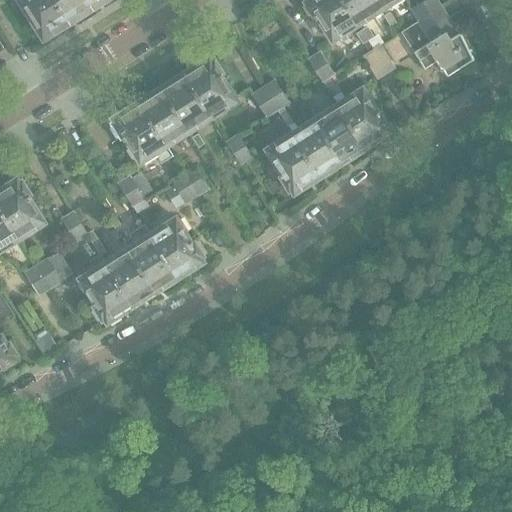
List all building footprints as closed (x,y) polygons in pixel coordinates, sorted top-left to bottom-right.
[(67,24),(51,0),(17,0),(16,1),(25,16),(29,14),(43,37),(44,39),(46,37),(48,41),(62,32),(60,29),(61,28),(67,24)] [(92,8),(86,0),(51,0),(67,24),(74,19),(74,20),(75,19),(77,23),(90,14),(88,11),(89,10),(92,8)] [(86,0),(92,8),(101,2),(101,3),(102,2),(105,5),(112,0),(86,0)] [(358,25),(342,0),(306,0),(303,2),(314,18),(315,17),(317,18),(318,18),(323,26),(321,27),(328,39),(331,38),(333,41),(358,25)] [(381,10),(374,0),(342,0),(358,25),(381,10)] [(374,0),(381,10),(396,0),(374,0)] [(473,57),(461,33),(458,34),(436,0),(427,0),(419,6),(414,0),(411,0),(407,2),(413,9),(414,11),(433,42),(416,53),(422,62),(435,54),(448,76),(472,61),(473,59),(473,57)] [(397,22),(390,12),(385,16),(391,26),(397,22)] [(373,37),(367,27),(362,31),(367,40),(373,37)] [(367,40),(362,31),(355,35),(361,44),(367,40)] [(394,67),(380,45),(362,56),(377,78),(394,67)] [(333,75),(320,53),(309,60),(323,81),(333,75)] [(238,98),(230,85),(227,86),(222,78),(224,77),(223,75),(224,74),(214,58),(211,60),(210,59),(209,59),(207,56),(195,64),(197,67),(196,67),(196,68),(186,74),(213,117),(236,102),(235,100),(238,98)] [(213,117),(186,74),(185,75),(184,75),(182,72),(167,81),(169,84),(168,85),(169,85),(162,89),(189,132),(213,117)] [(338,82),(333,75),(323,81),(327,89),(338,82)] [(283,108),(290,104),(275,81),(264,88),(278,110),(284,120),(288,127),(294,124),(283,108)] [(189,132),(162,89),(161,90),(159,87),(146,95),(145,96),(147,99),(146,99),(146,100),(140,103),(167,145),(189,132)] [(278,110),(264,88),(253,95),(267,117),(278,110)] [(392,128),(383,112),(381,113),(379,111),(378,112),(372,104),(375,102),(368,90),(365,92),(363,89),(348,98),(344,92),(333,98),(337,105),(365,147),(376,140),(377,140),(379,143),(391,135),(388,132),(390,131),(389,130),(392,128)] [(167,145),(140,103),(128,111),(128,110),(127,111),(125,108),(113,116),(115,119),(114,120),(115,121),(112,123),(122,139),(123,138),(124,140),(127,139),(131,146),(129,148),(137,160),(140,159),(141,161),(154,153),(160,162),(165,159),(160,150),(167,145)] [(364,147),(365,147),(337,105),(315,119),(342,161),(348,157),(348,158),(349,157),(351,160),(365,151),(363,148),(364,147)] [(342,161),(315,119),(292,133),(319,175),(319,176),(325,172),(326,172),(327,172),(329,175),(343,166),(341,163),(342,162),(342,161)] [(205,143),(199,133),(193,138),(199,147),(205,143)] [(319,175),(292,133),(267,149),(269,153),(267,154),(274,166),(276,164),(282,173),(280,174),(281,176),(279,177),(290,193),(293,191),(294,192),(295,191),(297,195),(309,187),(307,184),(308,183),(319,176),(319,175)] [(252,157),(238,135),(228,142),(232,149),(238,159),(241,164),(252,157)] [(209,189),(195,167),(184,174),(198,196),(209,189)] [(198,196),(184,174),(173,181),(187,203),(198,196)] [(143,199),(130,177),(120,183),(133,205),(143,199)] [(45,218),(38,206),(35,208),(30,199),(32,198),(31,197),(32,195),(22,179),(19,181),(18,180),(17,181),(15,178),(3,185),(5,188),(4,189),(0,192),(0,207),(20,238),(19,239),(45,223),(43,220),(45,218)] [(148,206),(143,199),(133,205),(138,212),(148,206)] [(20,238),(0,207),(0,250),(19,239),(20,238)] [(88,235),(74,213),(63,219),(77,242),(88,235)] [(205,257),(195,241),(193,242),(192,240),(191,241),(186,233),(188,232),(180,220),(178,221),(176,218),(151,234),(178,277),(189,269),(189,270),(190,269),(192,272),(204,265),(202,261),(203,260),(202,259),(205,257)] [(130,239),(118,221),(112,225),(124,243),(130,239)] [(107,254),(94,234),(88,237),(101,257),(107,254)] [(178,277),(151,234),(129,248),(156,290),(161,287),(162,287),(164,290),(179,281),(177,278),(178,277)] [(156,290),(129,248),(105,263),(132,305),(138,301),(139,301),(140,301),(142,304),(156,295),(154,292),(155,291),(156,290)] [(62,282),(48,260),(36,267),(50,289),(62,282)] [(132,305),(105,263),(80,279),(82,282),(80,283),(87,295),(89,294),(95,302),(93,303),(94,305),(92,306),(103,322),(106,320),(107,321),(108,320),(110,324),(122,316),(120,313),(121,313),(121,312),(132,305)] [(50,289),(36,267),(26,273),(40,295),(50,289)] [(13,314),(0,293),(0,320),(1,322),(13,314)] [(0,372),(0,369),(16,359),(15,357),(18,355),(10,342),(7,344),(2,336),(0,337),(0,373),(1,373),(0,372)]
